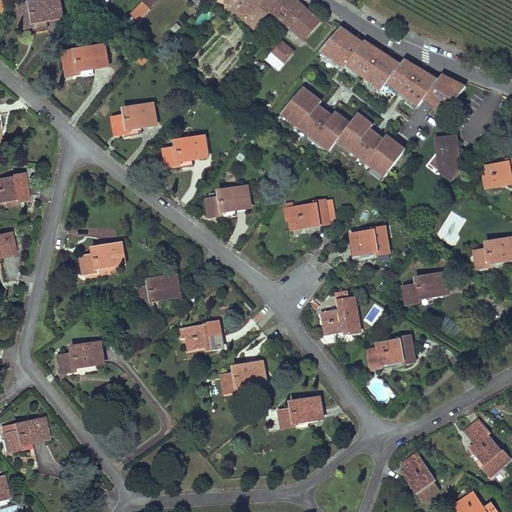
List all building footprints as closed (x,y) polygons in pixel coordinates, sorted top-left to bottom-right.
[(55,0),(21,6),(25,30),(36,28),(35,24),(59,20),(55,0)] [(232,0),(236,4),(228,11),(233,16),(236,12),(243,5),(247,0),(232,0)] [(247,0),(243,5),(236,12),(245,20),(244,20),(253,29),(270,11),(292,30),(309,12),(301,5),(295,0),(247,0)] [(145,1),(132,13),(140,20),(152,7),(145,1)] [(309,12),(292,30),(303,40),(319,21),(309,12)] [(225,20),(220,15),(212,23),(218,28),(225,20)] [(178,22),(174,27),(178,31),(182,26),(178,22)] [(345,67),(380,93),(389,82),(402,64),(384,53),(365,43),(366,41),(354,34),(342,27),(320,54),(343,71),(345,67)] [(281,43),(266,60),(279,71),(294,54),(281,43)] [(67,53),(70,76),(81,75),(80,71),(104,67),(101,47),(67,53)] [(137,58),(144,64),(148,60),(142,53),(137,58)] [(389,82),(420,105),(428,94),(440,78),(406,59),(402,64),(389,82)] [(428,94),(438,102),(455,80),(443,74),(440,78),(428,94)] [(438,102),(433,109),(443,117),(467,86),(455,80),(438,102)] [(328,154),(335,145),(383,181),(407,149),(360,113),(352,123),(305,87),(281,118),(328,154)] [(150,105),(127,109),(128,116),(117,117),(119,134),(131,133),(130,129),(153,125),(150,105)] [(438,152),(427,165),(438,174),(441,171),(452,181),(462,169),(461,166),(470,155),(459,146),(458,136),(437,137),(438,152)] [(177,149),(168,150),(170,166),(180,165),(180,161),(205,157),(202,138),(176,142),(177,149)] [(511,159),(508,160),(508,163),(486,166),(488,177),(485,177),(486,188),(511,183),(511,159)] [(12,179),(0,181),(0,201),(16,199),(27,198),(24,178),(12,179)] [(220,198),(211,200),(213,216),(223,214),(223,212),(247,208),(244,188),(219,192),(220,198)] [(332,200),(325,201),(328,224),(335,223),(332,200)] [(316,204),(286,209),(288,220),(289,220),(291,230),(328,224),(325,201),(316,202),(316,204)] [(369,232),(352,235),(355,255),(367,253),(367,257),(378,255),(377,252),(389,250),(385,230),(374,232),(374,229),(382,228),(382,226),(369,228),(369,232)] [(10,234),(6,235),(11,255),(15,254),(10,234)] [(6,235),(0,236),(0,257),(11,255),(6,235)] [(511,241),(511,239),(488,243),(489,250),(478,251),(481,268),(491,267),(491,263),(511,259),(511,241)] [(118,245),(93,249),(94,256),(84,258),(87,274),(97,272),(96,269),(121,265),(118,245)] [(441,275),(417,279),(418,285),(408,286),(411,304),(421,302),(420,298),(444,295),(441,275)] [(173,277),(148,281),(150,288),(139,289),(142,306),(152,305),(152,301),(176,297),(173,277)] [(347,292),(337,294),(340,311),(323,313),(326,334),(347,331),(348,333),(360,332),(355,299),(348,300),(347,292)] [(208,327),(186,331),(189,351),(211,347),(222,346),(220,335),(219,326),(208,327)] [(401,341),(379,344),(382,365),(393,363),(393,366),(404,364),(404,362),(414,360),(412,340),(401,341)] [(97,344),(73,348),(74,355),(63,356),(66,373),(77,372),(76,368),(100,364),(97,344)] [(260,364),(234,368),(235,375),(225,376),(227,393),(239,391),(238,387),(263,383),(260,364)] [(317,399),(292,403),(293,410),(282,411),(285,428),(295,426),(295,423),(319,419),(317,399)] [(40,420),(15,425),(16,432),(7,434),(10,451),(20,449),(20,445),(34,442),(44,440),(40,420)] [(479,422),(466,432),(476,444),(471,448),(485,465),(482,468),(490,476),(510,460),(503,451),(502,451),(487,435),(489,433),(479,422)] [(417,455),(402,465),(407,471),(404,474),(423,502),(438,492),(433,484),(435,482),(417,455)] [(0,500),(8,498),(3,478),(0,478),(0,500)] [(473,494),(456,506),(460,511),(496,511),(491,504),(484,509),(473,494)]
